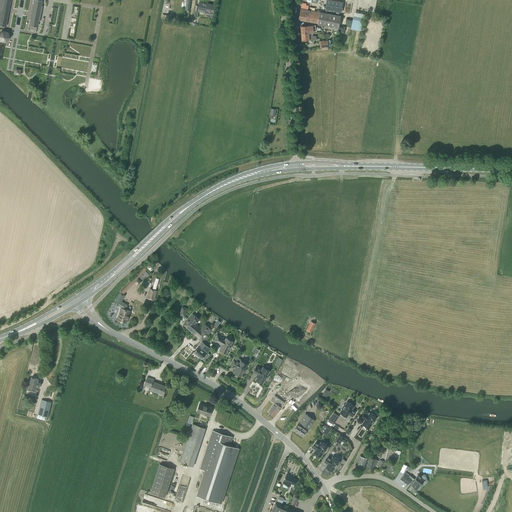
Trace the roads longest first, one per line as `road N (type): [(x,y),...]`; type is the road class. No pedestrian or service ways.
road 1 (primary): [(80,300),(198,199),(235,180),(297,166)]
road 2 (tertiary): [(277,433),(214,385),(102,326),(80,300)]
road 3 (primary): [(297,166),(511,169)]
road 4 (unclassified): [(297,166),(282,0)]
road 5 (unclassified): [(433,511),(387,480),(340,478),(323,486)]
